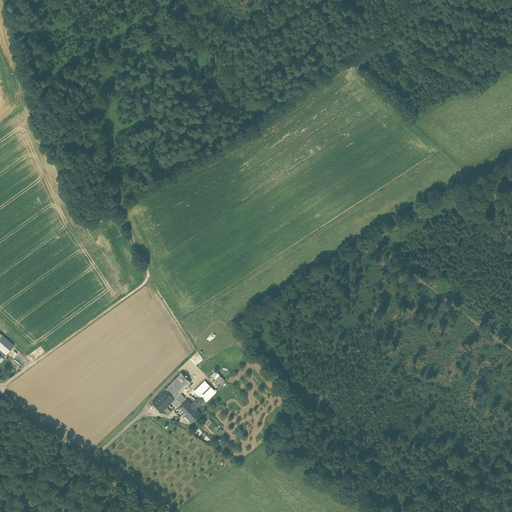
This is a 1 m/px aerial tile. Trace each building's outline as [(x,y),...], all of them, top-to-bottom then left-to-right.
[(249,342),(235,324),(231,326),(245,345),(249,342)] [(3,335),(0,338),(0,348),(4,352),(6,354),(14,345),(3,335)] [(215,371),(212,375),(220,384),(224,380),(215,371)] [(181,372),(152,402),(162,411),(163,410),(169,404),(172,401),(180,392),(191,381),(181,372)] [(200,396),(204,400),(214,390),(205,380),(194,391),(200,396)] [(178,408),(187,399),(180,392),(172,401),(176,406),(178,408)] [(191,404),(194,407),(195,408),(204,400),(200,396),(191,404)] [(194,407),(191,404),(187,399),(178,408),(185,415),(194,407)] [(169,404),(163,410),(168,414),(174,408),(169,404)] [(194,407),(185,415),(191,422),(200,414),(195,408),(194,407)]
